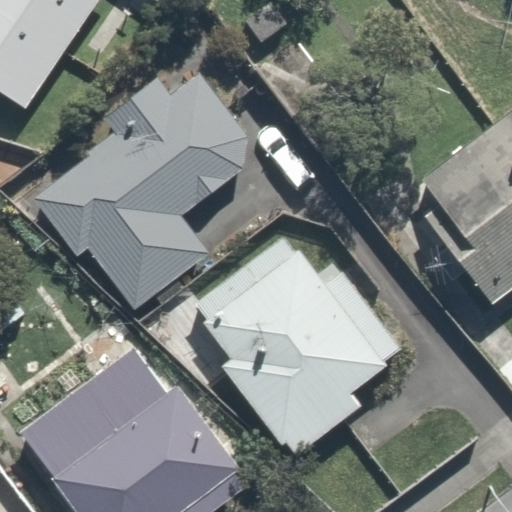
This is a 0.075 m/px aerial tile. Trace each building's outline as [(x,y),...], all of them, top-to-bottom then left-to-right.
[(0,0),(0,106),(67,0),(0,0)] [(183,47),(118,93),(130,109),(86,141),(74,124),(0,176),(0,196),(12,213),(29,201),(63,248),(73,241),(118,304),(207,241),(177,199),(253,145),(183,47)] [(511,96),(390,187),(477,304),(511,278),(511,96)] [(283,207),(177,296),(222,350),(203,366),(269,444),(394,339),(283,207)] [(134,331),(7,425),(71,511),(200,511),(244,480),(134,331)]
